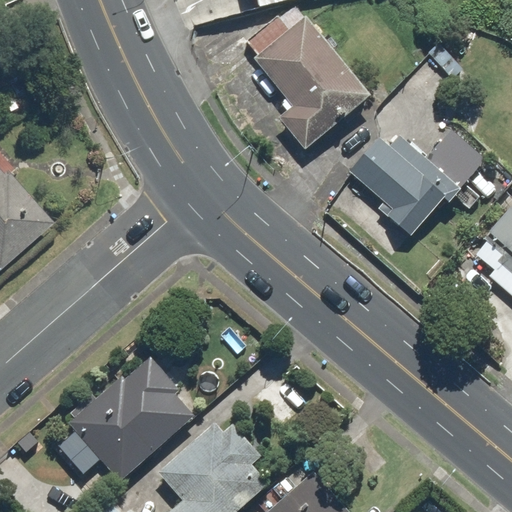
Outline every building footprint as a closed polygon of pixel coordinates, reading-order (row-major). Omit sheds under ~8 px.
[(291,4),(244,44),(254,56),(251,59),(282,96),(274,103),(281,111),(273,119),(301,151),(367,95),(291,4)] [(378,139),(347,177),(381,204),(375,211),(411,240),(443,202),(449,207),(455,200),(470,211),(480,199),(485,203),(499,186),(475,166),(460,184),(400,135),(389,148),(378,139)] [(0,269),(49,225),(2,174),(16,161),(0,144),(0,269)] [(511,209),(506,204),(480,233),(504,254),(495,264),(511,279),(511,306),(511,307),(511,209)] [(67,425),(117,483),(193,419),(176,398),(180,393),(151,358),(126,379),(123,376),(97,399),(91,392),(67,412),(74,419),(67,425)] [(238,511),(268,486),(251,467),(262,457),(232,424),(220,434),(210,423),(153,474),(178,502),(167,511),(122,511),(113,501),(101,511),(238,511)] [(347,511),(317,473),(267,511),(347,511)]
